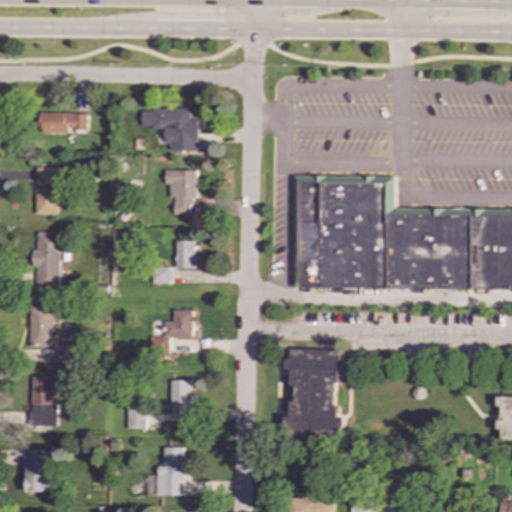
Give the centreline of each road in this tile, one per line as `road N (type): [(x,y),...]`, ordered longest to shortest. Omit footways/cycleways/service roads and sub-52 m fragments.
road 1 (residential): [(255,32),(242,511)]
road 2 (residential): [(252,77),(0,74)]
road 3 (primary): [(255,32),(447,33)]
road 4 (primary): [(0,29),(155,31)]
